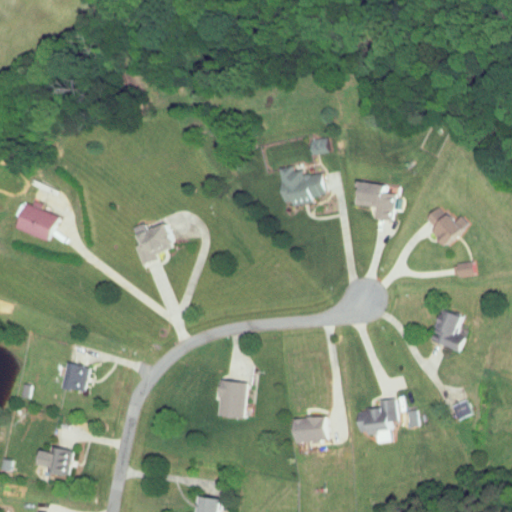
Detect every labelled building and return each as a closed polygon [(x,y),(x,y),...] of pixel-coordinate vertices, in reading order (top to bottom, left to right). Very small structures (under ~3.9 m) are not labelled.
[(278,166),(282,204),(311,200),(311,196),(324,194),(320,169),(293,173),(292,164),(278,166)] [(394,192),(383,191),(384,183),(356,180),(353,203),(374,205),(372,217),(390,219),(394,192)] [(18,211),(13,229),(48,238),(54,212),(24,204),(22,212),(18,211)] [(460,214),(453,221),(437,205),(425,217),(434,227),(430,230),(444,244),(467,222),(460,214)] [(140,264),(156,258),(154,252),(172,247),(164,222),(145,228),(143,222),(131,226),(137,243),(134,244),(140,264)] [(473,274),(471,260),(455,263),(457,277),(473,274)] [(463,336),(454,333),(461,315),(441,308),(429,339),(457,350),(463,336)] [(82,391),(88,367),(66,361),(60,386),(82,391)] [(245,381),(218,379),(216,415),(243,416),(245,381)] [(397,420),(394,397),(378,400),(379,407),(355,411),(358,434),(374,432),(375,442),(391,440),(388,421),(397,420)] [(456,419),(471,413),(465,399),(451,405),(456,419)] [(406,410),(408,426),(417,425),(416,409),(406,410)] [(292,441),(326,440),(325,416),(292,417),(292,441)] [(68,475),(71,449),(48,446),(48,450),(37,449),(35,464),(45,465),(45,472),(68,475)] [(217,511),(218,497),(195,496),(194,511),(217,511)]
